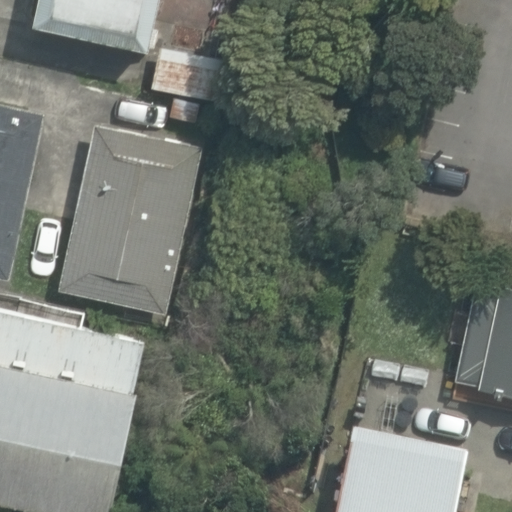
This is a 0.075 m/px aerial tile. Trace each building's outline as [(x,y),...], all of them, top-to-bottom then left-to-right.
[(135,0),(21,0),(19,12),(126,39),(135,0)] [(30,105),(0,100),(0,273),(2,273),(30,105)] [(194,137),(86,117),(56,281),(165,301),(194,137)] [(511,284),(469,276),(447,387),(511,399),(511,284)] [(0,498),(62,511),(114,511),(142,387),(137,386),(148,336),(84,322),(87,311),(21,296),(18,310),(0,305),(0,498)] [(447,511),(456,455),(329,434),(316,511),(447,511)]
